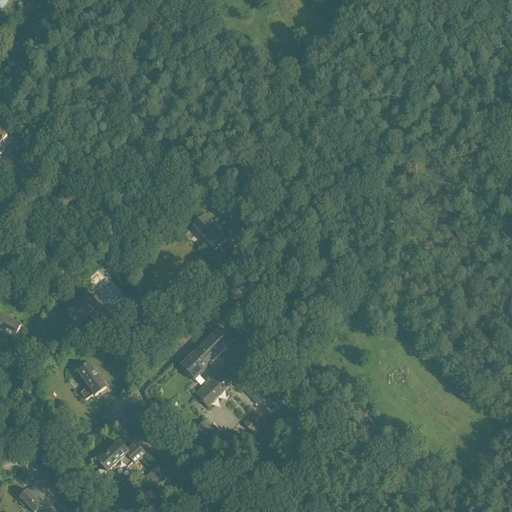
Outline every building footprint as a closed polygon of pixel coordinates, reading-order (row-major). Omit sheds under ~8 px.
[(0,0),(0,11),(3,11),(9,4),(8,0),(0,0)] [(3,132),(0,129),(0,144),(9,134),(4,130),(3,132)] [(178,223),(185,217),(176,207),(169,214),(178,223)] [(215,267),(227,256),(220,249),(227,242),(204,217),(193,228),(215,253),(207,259),(215,267)] [(121,257),(111,246),(104,253),(114,264),(121,257)] [(93,301),(89,296),(67,316),(76,326),(88,316),(95,323),(99,319),(103,316),(99,311),(104,306),(96,297),(93,301)] [(0,342),(4,344),(8,336),(12,338),(14,339),(21,327),(17,325),(0,316),(0,342)] [(103,316),(99,319),(104,325),(108,321),(103,316)] [(195,354),(208,368),(230,345),(217,332),(195,354)] [(129,360),(134,356),(125,344),(120,347),(129,360)] [(208,368),(195,354),(181,368),(194,381),(202,373),(211,382),(213,379),(217,383),(221,379),(229,387),(232,384),(220,372),(216,376),(208,368)] [(3,357),(0,360),(0,363),(7,368),(11,363),(3,357)] [(95,397),(106,389),(90,365),(78,374),(88,387),(81,394),(86,401),(94,395),(95,397)] [(229,387),(221,379),(217,383),(213,379),(211,382),(197,396),(208,407),(229,387)] [(261,408),(269,399),(252,381),(243,390),(261,408)] [(256,412),(243,425),(252,433),(265,421),(256,412)] [(206,421),(195,430),(211,446),(221,436),(206,421)] [(127,452),(119,444),(98,463),(107,474),(119,462),(127,469),(133,463),(135,465),(145,456),(135,444),(127,452)] [(165,481),(162,478),(164,476),(157,468),(149,475),(159,486),(155,490),(159,495),(172,484),(167,479),(165,481)] [(44,495),(54,485),(45,476),(34,485),(36,487),(29,493),(28,492),(20,498),(22,501),(20,503),(23,508),(27,506),(32,511),(36,511),(42,507),(49,500),(44,495)]
